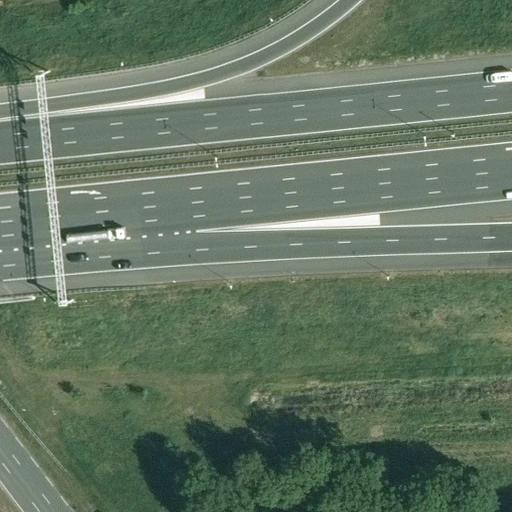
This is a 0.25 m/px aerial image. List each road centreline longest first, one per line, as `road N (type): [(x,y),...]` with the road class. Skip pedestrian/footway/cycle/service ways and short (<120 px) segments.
road 1 (motorway): [(511,91),(0,143)]
road 2 (motorway): [(347,0),(272,51),(207,77),(107,99),(0,137)]
road 3 (motorway): [(194,203),(511,171)]
road 4 (motorway): [(194,203),(511,232)]
road 5 (motorway): [(0,222),(194,203)]
